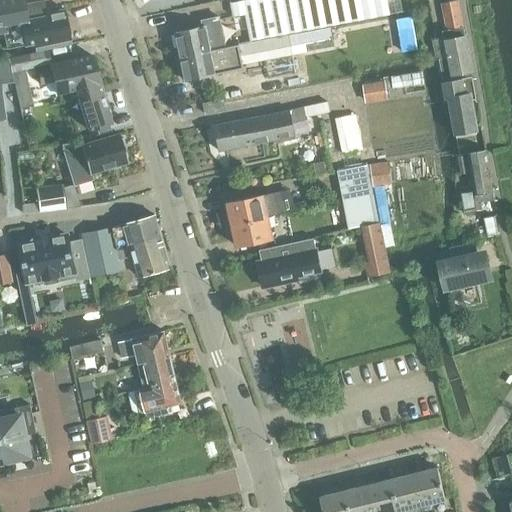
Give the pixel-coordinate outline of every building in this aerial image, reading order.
[(0,0),(0,31),(3,31),(0,16),(0,9),(22,5),(20,0),(0,0)] [(329,25),(416,10),(413,0),(242,0),(231,2),(231,3),(234,15),(257,10),(260,25),(249,27),(252,42),(329,25)] [(455,0),(450,1),(440,2),(446,30),(442,31),(444,41),(446,40),(449,57),(452,75),(472,72),(466,37),(458,0),(455,0)] [(22,5),(0,9),(0,16),(3,31),(7,48),(34,42),(36,50),(63,45),(61,36),(69,34),(64,8),(59,9),(44,12),(41,1),(22,5)] [(202,27),(177,33),(183,57),(225,48),(220,26),(218,16),(201,20),(202,27)] [(225,48),(183,57),(188,82),(246,69),(245,63),(264,59),(268,78),(296,72),(292,55),(333,47),(329,25),(252,42),(225,48)] [(8,57),(9,65),(19,109),(32,106),(24,69),(36,66),(49,63),(45,48),(8,57)] [(49,63),(36,66),(40,83),(54,80),(57,92),(75,88),(100,83),(93,52),(49,61),(49,63)] [(0,117),(3,117),(0,97),(0,82),(12,81),(7,57),(0,58),(0,117)] [(391,86),(392,88),(424,83),(422,71),(383,77),(384,79),(385,79),(386,86),(391,86)] [(469,95),(465,96),(462,78),(442,81),(445,99),(450,98),(456,132),(457,131),(458,133),(473,131),(473,129),(475,129),(470,98),(469,95)] [(366,102),(388,99),(385,80),(363,84),(366,102)] [(100,83),(75,88),(87,128),(111,120),(100,83)] [(222,97),(202,100),(204,110),(225,107),(222,97)] [(327,101),(291,109),(292,110),(254,119),(259,143),(297,135),(294,123),(307,119),(306,116),(329,111),(327,101)] [(338,134),(342,153),(362,149),(355,113),(335,118),(338,134)] [(221,151),(259,143),(254,119),(216,127),(221,151)] [(80,146),(79,142),(61,145),(73,185),(91,180),(89,174),(126,163),(122,149),(125,149),(121,138),(119,139),(118,134),(80,146)] [(494,198),(486,151),(468,155),(475,194),(473,194),(472,191),(461,193),(464,211),(475,209),(475,210),(483,209),(481,200),(494,198)] [(466,154),(457,156),(460,174),(461,174),(469,172),(466,154)] [(326,160),(314,162),(315,172),(328,170),(326,160)] [(388,161),(370,165),(374,187),(376,195),(382,225),(387,246),(395,244),(390,222),(383,185),(392,184),(388,161)] [(369,166),(338,172),(342,189),(344,202),(376,195),(374,187),(369,166)] [(35,186),(38,210),(78,204),(73,186),(59,188),(59,183),(35,186)] [(229,202),(233,224),(269,217),(284,213),(279,191),(229,202)] [(376,195),(344,202),(349,230),(363,227),(363,229),(382,225),(376,195)] [(155,216),(113,227),(119,249),(132,245),(131,242),(160,234),(155,216)] [(483,218),(487,236),(497,233),(494,216),(483,218)] [(238,246),(274,239),(269,217),(233,224),(238,246)] [(382,225),(363,229),(371,264),(366,265),(369,278),(391,273),(386,250),(385,246),(387,246),(382,225)] [(170,268),(161,234),(160,234),(131,242),(132,245),(119,249),(113,227),(83,235),(94,275),(122,268),(120,260),(120,258),(134,254),(134,256),(140,276),(166,269),(169,268),(170,268)] [(82,239),(68,242),(67,234),(51,238),(51,236),(35,239),(35,241),(20,244),(27,281),(43,278),(44,284),(60,280),(59,275),(75,272),(76,280),(90,277),(82,239)] [(261,259),(256,260),(262,289),(298,280),(298,277),(322,271),(317,247),(316,247),(314,237),(258,249),(261,259)] [(468,242),(452,246),(454,254),(469,251),(468,242)] [(454,308),(481,302),(477,284),(477,282),(491,278),(484,250),(438,261),(445,289),(449,288),(450,290),(454,308)] [(0,282),(11,281),(5,255),(0,255),(0,282)] [(32,296),(21,298),(26,324),(27,325),(37,323),(37,321),(32,296)] [(138,354),(140,363),(170,355),(164,331),(120,342),(124,357),(138,354)] [(103,352),(100,340),(69,348),(73,359),(103,352)] [(140,363),(145,384),(150,383),(158,382),(156,377),(175,372),(170,355),(140,363)] [(169,405),(182,402),(175,372),(156,377),(158,382),(150,383),(145,384),(146,386),(142,387),(150,417),(171,412),(169,405)] [(91,374),(79,377),(80,382),(84,399),(96,396),(91,374)] [(19,406),(0,410),(0,441),(4,461),(11,460),(12,463),(26,460),(25,456),(30,455),(25,435),(36,433),(30,404),(19,406)] [(107,415),(87,420),(92,443),(112,439),(107,415)] [(506,454),(494,457),(499,475),(511,472),(506,454)] [(438,466),(414,472),(424,509),(434,506),(433,502),(446,498),(438,466)] [(414,472),(391,479),(400,511),(413,507),(414,511),(424,509),(414,472)] [(394,511),(400,511),(391,479),(368,485),(375,511),(394,511)] [(375,511),(368,485),(345,491),(350,511),(375,511)] [(350,511),(345,491),(321,497),(324,511),(350,511)]
